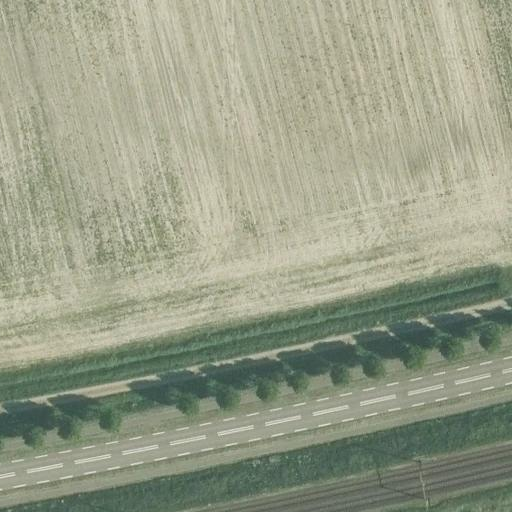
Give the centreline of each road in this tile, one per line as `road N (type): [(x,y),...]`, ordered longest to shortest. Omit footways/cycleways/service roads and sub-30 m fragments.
road 1 (unclassified): [(0,412),(250,366),(511,300)]
road 2 (primary): [(0,479),(260,429),(511,368)]
